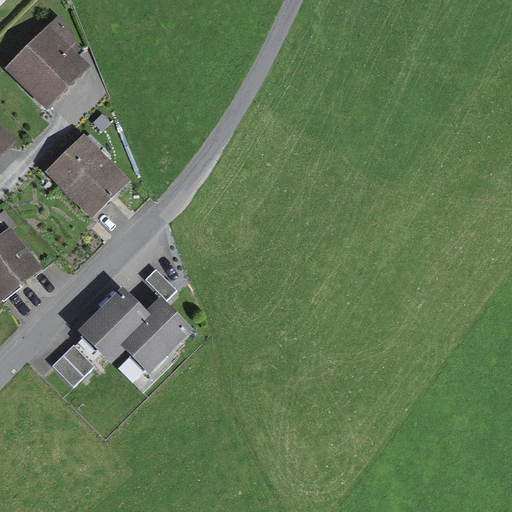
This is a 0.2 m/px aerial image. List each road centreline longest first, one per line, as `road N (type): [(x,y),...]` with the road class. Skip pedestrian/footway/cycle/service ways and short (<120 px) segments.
road 1 (unclassified): [(0,377),(212,155),(301,0)]
road 2 (residential): [(0,188),(87,99)]
